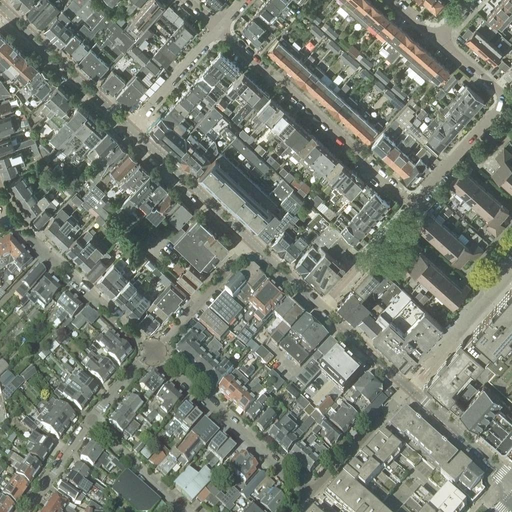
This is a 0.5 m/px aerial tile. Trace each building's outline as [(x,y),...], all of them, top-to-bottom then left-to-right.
[(20,0),(17,4),(25,11),(35,0),(20,0)] [(40,0),(27,14),(35,21),(54,0),(40,0)] [(54,0),(35,21),(42,28),(62,7),(63,3),(61,0),(54,0)] [(53,38),(70,19),(74,14),(81,7),(73,0),(58,17),(45,30),(53,38)] [(70,19),(53,38),(61,45),(73,31),(78,25),(76,23),(81,17),(85,20),(98,6),(91,0),(87,0),(81,7),(74,14),(70,19)] [(126,10),(130,5),(134,0),(126,0),(122,6),(126,10)] [(135,40),(147,26),(165,6),(159,0),(149,0),(128,24),(124,29),(125,30),(135,40)] [(142,5),(146,0),(134,0),(130,5),(126,10),(130,13),(139,3),(142,5)] [(291,15),(288,12),(274,0),(267,0),(265,3),(277,14),(277,13),(283,19),(286,16),(288,18),(291,15)] [(291,15),(295,11),(290,8),(286,4),(288,1),(287,0),(274,0),(288,12),(291,15)] [(348,13),(349,12),(352,9),(359,0),(344,0),(344,1),(340,6),(348,13)] [(349,12),(348,13),(357,20),(361,16),(372,4),(367,0),(359,0),(352,9),(349,12)] [(442,0),(434,0),(428,7),(436,15),(447,3),(442,0)] [(511,0),(503,0),(503,1),(511,9),(511,0)] [(510,22),(511,19),(511,9),(503,1),(495,10),(508,21),(510,22)] [(265,3),(259,9),(277,25),(280,28),(283,24),(279,21),(274,16),(277,14),(265,3)] [(362,25),(366,28),(370,24),(380,11),(372,4),(361,16),(357,20),(362,25)] [(167,17),(174,10),(169,7),(163,14),(167,17)] [(253,15),(253,16),(265,27),(268,23),(273,27),(274,26),(275,27),(277,25),(259,9),(253,15)] [(103,17),(95,10),(85,21),(93,28),(103,17)] [(505,25),(508,21),(495,10),(487,18),(497,27),(501,22),(505,25)] [(378,31),(389,19),(380,11),(370,24),(366,28),(374,36),(378,31)] [(114,21),(106,14),(103,17),(93,28),(91,30),(86,36),(70,54),(77,61),(90,47),(87,44),(96,34),(95,34),(101,28),(104,31),(109,26),(109,27),(114,21)] [(178,27),(190,38),(196,31),(179,15),(173,22),(178,27)] [(115,21),(124,29),(128,24),(120,16),(115,21)] [(265,38),(268,41),(270,39),(271,40),(275,35),(270,30),(267,33),(263,30),(265,27),(253,16),(247,22),(265,38)] [(313,20),(318,25),(322,20),(317,16),(313,20)] [(178,27),(175,30),(161,17),(157,20),(166,28),(184,45),(190,38),(178,27)] [(387,39),(398,26),(389,19),(378,31),(379,32),(387,39)] [(475,48),(485,37),(493,27),(484,19),(471,35),(467,39),(466,41),(475,48)] [(178,51),(184,45),(166,28),(157,20),(154,24),(164,33),(169,37),(166,40),(178,51)] [(114,64),(127,50),(131,45),(135,41),(135,40),(125,30),(124,31),(114,21),(109,27),(113,31),(100,45),(97,42),(92,48),(79,62),(97,79),(110,65),(112,66),(114,64)] [(262,47),(268,41),(265,38),(247,22),(243,27),(243,30),(253,39),(252,42),(256,46),(258,44),(262,47)] [(70,54),(86,36),(91,30),(84,24),(78,31),(63,47),(70,54)] [(150,29),(147,26),(135,40),(135,41),(152,55),(152,56),(162,65),(164,67),(172,58),(150,39),(155,33),(150,29)] [(310,30),(314,34),(318,30),(314,26),(310,30)] [(325,31),(329,35),(333,31),(334,30),(329,26),(325,31)] [(390,53),(395,46),(406,34),(398,26),(387,39),(391,43),(386,49),(390,53)] [(483,56),(494,45),(489,40),(497,31),(493,27),(485,37),(475,48),(483,56)] [(318,30),(314,34),(319,39),(324,34),(318,30)] [(465,30),(462,34),(467,39),(471,35),(465,30)] [(0,54),(0,55),(12,43),(0,31),(0,54)] [(150,39),(172,58),(178,51),(166,40),(160,35),(159,37),(155,33),(150,39)] [(404,54),(415,41),(406,34),(395,46),(390,53),(385,58),(392,63),(399,55),(399,52),(400,50),(404,54)] [(502,35),(494,45),(483,56),(493,64),(494,62),(503,52),(511,43),(502,35)] [(346,50),(347,50),(351,45),(344,39),(339,44),(346,50)] [(326,45),(331,49),(332,48),(335,44),(331,40),(326,45)] [(145,63),(151,56),(135,41),(131,45),(127,50),(114,64),(112,66),(111,67),(114,70),(101,83),(113,94),(126,81),(119,74),(122,72),(127,66),(135,74),(141,67),(145,63)] [(276,60),(287,48),(278,41),(268,52),(276,60)] [(412,61),(423,49),(415,41),(404,54),(408,57),(404,62),(408,66),(408,65),(412,61)] [(1,71),(21,51),(12,43),(0,55),(0,54),(0,70),(1,71)] [(360,51),(352,43),(351,45),(347,50),(351,53),(355,57),(360,51)] [(287,48),(276,60),(284,67),(295,56),(298,51),(290,44),(287,48)] [(432,56),(423,49),(412,61),(408,65),(409,66),(417,73),(421,68),(432,56)] [(13,76),(29,59),(21,51),(1,71),(0,70),(0,81),(1,81),(4,79),(12,75),(13,76)] [(293,75),(303,63),(299,60),(304,55),(299,51),(298,51),(295,56),(284,67),(293,75)] [(214,59),(215,60),(232,75),(236,78),(242,72),(222,54),(219,54),(214,59)] [(152,55),(151,56),(145,63),(155,72),(162,65),(152,56),(152,55)] [(300,82),(301,82),(311,71),(313,69),(309,66),(315,59),(310,55),(303,63),(293,75),(300,82)] [(359,61),(364,65),(367,61),(368,60),(363,56),(359,61)] [(440,64),(432,56),(421,68),(417,73),(426,80),(430,76),(440,64)] [(22,85),(31,75),(38,68),(29,59),(13,76),(12,75),(4,79),(1,81),(0,81),(0,96),(12,93),(14,93),(22,85)] [(352,59),(348,64),(355,70),(359,65),(352,59)] [(215,60),(209,66),(222,77),(225,73),(234,82),(236,80),(235,79),(236,78),(232,75),(215,60)] [(508,66),(502,61),(498,66),(504,71),(508,66)] [(430,76),(438,84),(449,71),(440,64),(430,76)] [(221,88),(223,85),(218,81),(222,77),(209,66),(204,72),(221,88)] [(360,74),(364,78),(369,73),(364,69),(360,74)] [(381,80),(384,76),(385,75),(378,69),(374,74),(381,80)] [(48,77),(42,71),(41,73),(39,71),(34,77),(31,75),(22,85),(14,93),(15,97),(17,103),(19,102),(20,105),(22,103),(25,101),(35,90),(48,77)] [(320,78),(320,79),(324,74),(320,71),(316,75),(311,71),(301,82),(309,90),(320,78)] [(221,88),(204,72),(198,79),(210,90),(213,86),(222,94),(225,92),(221,88)] [(369,73),(364,78),(369,83),(373,78),(369,73)] [(128,108),(134,102),(149,85),(138,74),(116,97),(128,108)] [(231,95),(227,99),(231,102),(234,98),(239,92),(250,80),(243,74),(229,90),(233,94),(232,95),(231,95)] [(452,86),(459,79),(453,74),(447,82),(452,86)] [(32,109),(40,101),(56,84),(48,77),(35,90),(25,101),(22,103),(20,105),(22,108),(27,113),(32,109)] [(328,85),(320,79),(320,78),(309,90),(317,97),(328,85)] [(210,101),(214,104),(216,101),(207,93),(210,90),(198,79),(194,83),(192,85),(210,101)] [(246,98),(256,85),(250,80),(239,92),(234,98),(240,103),(241,103),(246,98)] [(317,97),(325,104),(336,93),(333,90),(337,85),(333,81),(328,86),(328,85),(317,97)] [(385,87),(377,81),(373,86),(380,92),(385,87)] [(448,91),(452,86),(447,82),(443,86),(448,91)] [(391,89),(398,95),(402,90),(395,84),(391,89)] [(190,87),(186,92),(199,103),(202,99),(211,107),(214,104),(210,101),(192,85),(190,87)] [(232,119),(235,122),(247,109),(263,91),(256,85),(246,98),(241,103),(244,106),(240,110),(238,112),(232,119)] [(464,96),(477,108),(483,101),(466,85),(459,92),(464,96)] [(44,118),(46,115),(48,113),(66,94),(58,87),(45,101),(49,105),(40,114),(44,118)] [(341,97),(345,92),(341,88),(336,93),(325,104),(334,112),(344,100),(341,97)] [(446,93),(441,88),(435,95),(440,100),(446,93)] [(394,95),(387,89),(382,94),(390,100),(394,95)] [(402,90),(398,95),(403,100),(407,95),(402,90)] [(247,109),(235,122),(234,122),(237,124),(246,115),(255,106),(258,109),(269,97),(263,91),(247,109)] [(202,117),(204,114),(200,111),(195,107),(199,103),(186,92),(181,98),(198,114),(202,117)] [(453,99),(471,115),(477,108),(464,96),(459,92),(453,99)] [(56,129),(66,118),(62,114),(74,101),(66,94),(48,113),(46,115),(50,118),(48,121),(56,129)] [(0,115),(14,111),(12,105),(17,103),(15,97),(1,101),(2,103),(0,103),(0,115)] [(198,114),(181,98),(175,104),(187,116),(190,112),(199,120),(201,118),(202,117),(198,114)] [(222,110),(226,106),(228,104),(222,98),(217,104),(218,104),(217,105),(222,110)] [(277,104),(271,98),(252,119),(255,122),(252,126),(255,129),(258,126),(277,104)] [(451,110),(465,122),(471,115),(453,99),(453,98),(451,100),(452,101),(447,106),(446,105),(446,106),(451,110)] [(353,108),(358,104),(353,100),(349,104),(344,100),(334,112),(342,120),(353,108)] [(184,119),(187,116),(175,104),(169,111),(190,130),(193,127),(184,119)] [(270,126),(284,110),(277,104),(258,126),(255,129),(259,132),(267,123),(270,126)] [(409,118),(414,112),(413,112),(414,111),(408,105),(402,112),(395,119),(400,123),(406,128),(405,130),(408,133),(409,131),(436,154),(440,149),(427,137),(423,133),(407,120),(409,118)] [(66,118),(56,129),(58,130),(51,138),(58,144),(87,114),(80,106),(68,119),(66,118)] [(201,139),(223,115),(222,115),(223,114),(214,106),(186,137),(185,137),(183,136),(180,139),(177,137),(173,141),(171,143),(169,146),(175,152),(183,159),(195,146),(198,142),(201,139)] [(226,106),(222,110),(228,116),(232,112),(226,106)] [(451,110),(446,106),(444,108),(441,106),(438,110),(437,109),(440,112),(459,129),(465,122),(451,110)] [(361,115),(365,110),(361,107),(357,112),(353,108),(342,120),(350,127),(361,115)] [(434,119),(437,121),(439,123),(453,135),(459,129),(440,112),(437,109),(433,113),(437,116),(434,119)] [(269,140),(271,138),(291,116),(284,110),(270,126),(274,129),(266,137),(269,140)] [(359,135),(369,123),(366,120),(370,115),(365,110),(361,115),(350,127),(359,135)] [(185,137),(186,137),(185,136),(187,133),(190,130),(169,111),(164,117),(163,117),(176,129),(181,133),(183,136),(185,137)] [(18,122),(19,121),(17,118),(16,119),(14,115),(4,118),(3,116),(2,117),(2,119),(0,119),(0,127),(18,121),(18,122)] [(69,152),(97,123),(88,115),(76,128),(77,129),(58,148),(65,155),(69,152)] [(184,161),(190,166),(203,152),(208,147),(215,140),(220,133),(224,129),(230,122),(223,115),(201,139),(198,142),(195,146),(183,159),(184,161)] [(279,142),(283,138),(297,122),(291,116),(271,138),(269,140),(270,140),(268,141),(273,145),(275,142),(274,142),(277,140),(279,142)] [(168,140),(171,143),(173,141),(177,137),(181,133),(176,129),(163,117),(158,122),(152,128),(152,132),(161,139),(163,136),(168,140)] [(395,129),(400,123),(395,119),(390,125),(395,129)] [(428,126),(447,142),(453,135),(439,123),(437,121),(434,119),(430,124),(428,126)] [(20,129),(18,122),(18,121),(0,127),(0,135),(7,133),(8,135),(10,134),(9,133),(20,129)] [(230,122),(224,129),(230,134),(229,135),(233,138),(240,131),(230,122)] [(278,144),(284,149),(304,128),(297,122),(283,138),(279,142),(278,144)] [(367,142),(382,126),(378,122),(374,127),(369,123),(359,135),(367,142)] [(82,155),(88,148),(105,130),(97,123),(69,152),(73,156),(78,151),(82,155)] [(447,142),(428,126),(426,127),(427,128),(426,130),(423,133),(427,137),(440,149),(447,142)] [(297,150),(311,134),(310,134),(310,132),(308,130),(306,130),(304,128),(284,149),(284,150),(281,153),(283,155),(285,153),(287,154),(288,153),(291,156),(297,150)] [(245,140),(249,135),(245,131),(246,130),(244,129),(240,133),(240,135),(245,140)] [(97,165),(118,143),(108,133),(87,155),(97,165)] [(249,135),(245,140),(249,144),(255,138),(254,137),(256,136),(253,133),(250,136),(249,135)] [(385,135),(383,133),(371,146),(382,155),(393,142),(389,139),(385,135)] [(299,160),(317,140),(311,134),(297,150),(291,156),(292,156),(296,160),(298,162),(298,161),(299,160)] [(389,162),(405,144),(412,137),(409,134),(403,140),(401,141),(397,146),(393,142),(382,155),(389,162)] [(25,140),(27,146),(35,143),(33,137),(25,140)] [(269,168),(236,137),(199,176),(245,219),(256,229),(278,206),(254,184),(269,168)] [(396,169),(408,156),(404,153),(416,140),(412,137),(405,144),(389,162),(396,169)] [(17,143),(16,138),(0,143),(0,155),(27,146),(25,140),(17,143)] [(197,174),(218,152),(215,140),(208,147),(203,152),(190,166),(197,174)] [(310,162),(324,146),(317,140),(299,160),(298,161),(298,162),(299,163),(301,164),(302,163),(306,158),(310,162)] [(90,190),(105,174),(127,151),(119,144),(107,157),(97,167),(99,169),(84,184),(90,190)] [(47,156),(50,153),(41,145),(38,148),(40,153),(43,161),(47,156)] [(262,148),(258,152),(262,156),(268,149),(265,145),(263,148),(262,148)] [(317,168),(331,152),(324,146),(310,162),(306,167),(311,171),(309,172),(311,174),(312,172),(317,168)] [(420,157),(426,150),(427,150),(423,147),(411,159),(408,156),(396,169),(403,175),(420,157)] [(499,180),(511,165),(511,155),(511,156),(504,148),(497,155),(503,160),(491,173),(499,180)] [(58,152),(54,149),(50,153),(47,156),(51,160),(58,152)] [(420,157),(403,175),(409,180),(412,180),(426,165),(423,162),(431,154),(426,150),(420,157)] [(117,182),(129,169),(135,163),(137,161),(128,152),(112,170),(115,174),(112,177),(117,182)] [(321,172),(323,174),(337,158),(331,152),(317,168),(312,172),(311,174),(309,176),(313,180),(315,178),(314,177),(320,171),(321,172)] [(0,164),(1,167),(23,159),(24,159),(21,153),(13,156),(11,153),(0,156),(0,164)] [(271,164),(275,160),(271,156),(267,160),(271,164)] [(330,180),(344,164),(337,158),(323,174),(327,177),(321,183),(325,186),(330,180)] [(23,159),(1,167),(5,177),(19,172),(17,168),(25,165),(23,159)] [(275,160),(271,164),(276,170),(281,165),(275,160)] [(50,168),(45,162),(42,165),(47,171),(50,168)] [(61,178),(62,180),(66,175),(73,168),(67,163),(62,168),(57,164),(52,170),(55,173),(58,176),(59,177),(59,176),(61,178)] [(135,163),(129,169),(132,172),(118,186),(123,190),(126,188),(131,192),(149,172),(140,163),(138,165),(135,163)] [(350,170),(344,164),(330,180),(336,185),(337,186),(350,170)] [(458,192),(471,178),(467,175),(472,169),(468,165),(450,185),(458,192)] [(511,165),(499,180),(507,187),(511,181),(511,165)] [(284,177),(288,172),(283,168),(279,172),(284,177)] [(331,198),(334,201),(338,198),(357,176),(350,170),(337,186),(336,185),(332,190),(335,193),(331,198)] [(288,172),(284,177),(290,182),(294,178),(288,172)] [(52,182),(58,176),(55,173),(49,179),(52,182)] [(130,212),(159,181),(151,174),(131,195),(129,193),(121,202),(123,203),(116,211),(124,218),(125,217),(130,212)] [(59,177),(58,176),(52,182),(55,184),(61,178),(59,176),(59,177)] [(73,189),(80,182),(75,176),(68,184),(73,189)] [(341,198),(345,202),(364,182),(357,176),(338,198),(334,201),(333,203),(335,205),(341,198)] [(32,191),(23,179),(21,177),(9,186),(19,200),(32,191)] [(67,184),(62,180),(61,178),(55,184),(61,191),(62,190),(67,186),(66,185),(67,184)] [(466,199),(479,185),(471,178),(458,192),(466,199)] [(297,189),(300,186),(301,185),(295,179),(291,183),(297,189)] [(279,205),(280,203),(281,202),(294,189),(284,180),(282,182),(271,194),(269,196),(279,205)] [(135,225),(144,215),(146,213),(153,206),(153,205),(167,189),(159,181),(130,212),(125,217),(124,218),(115,227),(124,236),(135,225)] [(364,194),(384,212),(390,206),(366,185),(361,191),(364,194)] [(479,185),(466,199),(473,206),(486,192),(479,185)] [(45,194),(49,192),(45,186),(34,194),(32,191),(19,200),(25,208),(43,196),(45,194)] [(67,186),(62,190),(69,196),(73,192),(67,186)] [(300,186),(297,189),(304,196),(307,192),(300,186)] [(281,202),(294,213),(306,200),(294,189),(281,202)] [(93,208),(98,202),(100,199),(91,191),(89,193),(90,194),(85,200),(92,207),(93,208)] [(166,213),(178,200),(179,200),(170,192),(155,207),(154,207),(153,206),(146,213),(157,223),(166,213)] [(481,213),(494,198),(486,192),(473,206),(481,213)] [(25,208),(31,216),(46,205),(50,200),(48,198),(45,194),(43,196),(25,208)] [(364,194),(360,197),(366,202),(363,205),(378,219),(384,212),(364,194)] [(494,198),(481,213),(488,219),(501,205),(494,198)] [(54,199),(51,203),(55,207),(59,203),(54,199)] [(110,214),(102,207),(106,203),(101,199),(100,199),(98,202),(93,208),(94,209),(99,213),(105,219),(110,214)] [(178,200),(166,213),(180,225),(192,212),(182,203),(182,204),(178,200)] [(353,200),(349,204),(352,207),(373,225),(378,219),(363,205),(361,208),(353,200)] [(288,219),(294,213),(281,202),(280,203),(279,205),(256,229),(269,240),(270,238),(288,219)] [(41,227),(52,216),(49,214),(55,207),(51,203),(34,220),(41,227)] [(355,215),(352,218),(367,231),(373,225),(352,207),(349,204),(344,210),(347,213),(349,210),(355,215)] [(501,205),(488,219),(493,224),(488,230),(496,237),(503,230),(497,225),(508,212),(501,205)] [(329,207),(324,214),(331,220),(336,214),(329,207)] [(449,217),(453,212),(449,209),(444,214),(449,217)] [(422,232),(435,218),(427,210),(409,230),(414,234),(419,229),(422,232)] [(307,223),(312,228),(319,234),(330,223),(318,212),(307,223)] [(367,231),(352,218),(349,221),(344,216),(345,215),(342,212),(338,217),(341,219),(361,237),(367,231)] [(281,251),(300,231),(292,223),(297,217),(294,213),(288,219),(270,238),(274,241),(272,243),(281,251)] [(63,222),(67,218),(63,214),(56,221),(54,219),(43,230),(50,237),(61,225),(63,222)] [(356,244),(361,237),(341,219),(338,217),(334,221),(336,224),(338,223),(343,228),(341,231),(356,244)] [(71,230),(73,226),(70,224),(72,222),(67,218),(63,222),(61,225),(50,237),(57,243),(68,232),(71,230)] [(222,256),(229,249),(229,246),(198,218),(185,231),(174,243),(201,269),(203,266),(217,251),(222,256)] [(435,218),(422,232),(430,239),(443,225),(435,218)] [(106,221),(106,222),(102,226),(109,232),(113,228),(106,221)] [(76,223),(73,226),(71,230),(68,232),(57,243),(64,250),(75,238),(72,236),(75,233),(75,234),(79,229),(80,227),(76,223)] [(304,237),(312,228),(307,223),(300,231),(281,251),(290,260),(303,246),(308,241),(304,237)] [(304,274),(304,273),(327,249),(341,234),(341,233),(330,223),(319,234),(314,240),(320,246),(317,250),(312,246),(295,265),(304,274)] [(443,225),(430,239),(437,246),(450,232),(443,225)] [(180,226),(169,238),(174,243),(185,231),(180,226)] [(66,251),(73,258),(84,247),(83,246),(93,235),(89,231),(81,239),(79,242),(77,240),(66,251)] [(445,253),(458,238),(450,232),(437,246),(445,253)] [(340,264),(335,259),(351,243),(341,234),(327,249),(304,273),(320,288),(322,286),(325,289),(346,267),(346,265),(344,263),(341,263),(340,264)] [(129,249),(133,245),(123,236),(116,242),(126,252),(129,249)] [(73,258),(80,264),(97,246),(101,242),(96,238),(86,249),(84,247),(73,258)] [(452,259),(465,245),(458,238),(445,253),(452,259)] [(7,239),(2,242),(8,253),(14,251),(18,246),(12,239),(7,239)] [(1,242),(0,242),(0,257),(2,261),(6,268),(14,263),(8,253),(2,242),(1,242)] [(465,245),(452,259),(460,266),(471,253),(477,258),(483,251),(475,244),(470,249),(465,245)] [(133,245),(129,249),(134,253),(138,250),(133,245)] [(8,253),(14,263),(15,264),(15,265),(26,255),(18,246),(14,251),(8,253)] [(97,246),(80,264),(86,271),(104,252),(97,246)] [(219,260),(222,256),(217,251),(203,266),(209,271),(219,260)] [(107,253),(88,273),(95,280),(107,266),(104,263),(111,256),(107,253)] [(415,274),(428,260),(420,253),(408,266),(403,261),(396,268),(404,275),(410,269),(415,274)] [(32,262),(26,255),(15,265),(8,271),(6,273),(7,279),(18,270),(20,273),(32,262)] [(428,260),(415,274),(423,281),(435,267),(428,260)] [(179,273),(185,266),(179,261),(173,268),(179,273)] [(385,272),(390,266),(386,262),(381,267),(385,272)] [(205,275),(191,263),(185,271),(184,270),(184,271),(178,278),(177,278),(191,291),(191,290),(197,283),(198,284),(198,283),(204,275),(205,276),(205,275)] [(380,276),(384,272),(374,263),(354,284),(354,285),(357,288),(354,290),(353,289),(352,289),(353,289),(338,305),(346,313),(380,276)] [(22,300),(25,297),(35,285),(35,284),(45,273),(38,267),(22,285),(15,293),(22,300)] [(435,267),(423,281),(430,287),(442,273),(435,267)] [(156,268),(152,272),(159,278),(163,273),(156,268)] [(115,280),(120,274),(118,272),(120,270),(118,269),(112,276),(108,272),(98,284),(105,290),(115,280)] [(237,280),(238,281),(247,289),(260,275),(253,269),(249,269),(245,275),(243,273),(237,280)] [(368,309),(394,281),(384,272),(380,276),(346,313),(355,321),(366,309),(367,310),(368,309)] [(437,294),(450,280),(442,273),(430,287),(437,294)] [(125,276),(123,275),(122,276),(120,274),(115,280),(105,290),(112,297),(122,286),(118,283),(124,276),(125,276)] [(244,313),(247,309),(267,288),(270,285),(260,275),(247,289),(233,303),(244,313)] [(120,305),(139,285),(145,278),(143,276),(139,280),(139,279),(127,291),(123,287),(113,298),(120,305)] [(118,283),(122,286),(128,280),(124,276),(118,283)] [(44,295),(55,283),(48,277),(27,300),(25,297),(22,300),(18,304),(22,308),(28,301),(34,306),(37,303),(44,295)] [(445,301),(458,287),(450,280),(437,294),(445,301)] [(238,281),(225,296),(233,303),(247,289),(238,281)] [(357,323),(364,330),(383,310),(385,309),(397,295),(402,289),(394,281),(368,309),(370,310),(357,323)] [(44,309),(51,301),(62,289),(55,283),(44,295),(37,303),(44,309)] [(153,315),(162,323),(186,296),(177,288),(171,283),(154,301),(154,302),(147,310),(153,315)] [(143,288),(139,285),(120,305),(127,312),(143,296),(145,293),(142,290),(143,288)] [(244,319),(243,324),(247,328),(279,294),(270,285),(247,309),(244,313),(246,314),(247,316),(244,319)] [(458,287),(445,301),(453,308),(470,289),(466,285),(461,290),(458,287)] [(495,371),(488,379),(511,399),(511,287),(463,343),(485,363),(495,371)] [(364,330),(371,336),(392,315),(393,316),(411,297),(402,289),(397,295),(385,309),(383,310),(364,330)] [(52,326),(57,321),(64,313),(63,313),(75,301),(68,294),(56,306),(60,309),(54,315),(53,317),(54,318),(49,323),(52,326)] [(247,328),(249,329),(256,336),(262,329),(260,327),(272,315),(273,316),(287,301),(279,294),(247,328)] [(143,296),(127,312),(135,319),(145,308),(145,307),(150,302),(145,298),(143,296)] [(224,325),(229,329),(236,321),(242,314),(224,297),(210,312),(224,325)] [(406,369),(443,328),(444,328),(411,298),(373,338),(406,369)] [(71,320),(82,308),(75,301),(63,313),(64,313),(57,321),(61,324),(62,323),(67,317),(71,320)] [(271,337),(296,310),(289,303),(275,318),(279,322),(278,323),(277,322),(267,333),(271,337)] [(88,323),(94,316),(86,309),(80,316),(87,322),(88,323)] [(153,333),(162,323),(153,315),(147,310),(137,321),(150,333),(153,333)] [(296,310),(271,337),(269,339),(277,347),(304,318),(296,310)] [(33,327),(42,318),(36,312),(28,321),(33,327)] [(221,343),(229,333),(208,314),(199,324),(221,343)] [(78,332),(87,322),(80,316),(71,325),(78,332)] [(289,358),(316,329),(307,321),(305,321),(279,349),(289,358)] [(69,333),(73,328),(70,325),(63,332),(68,338),(71,335),(69,333)] [(205,332),(198,326),(176,349),(177,352),(182,358),(205,332)] [(250,341),(256,336),(249,329),(238,341),(245,347),(250,341)] [(316,329),(289,358),(300,368),(326,340),(325,338),(316,329)] [(182,358),(189,364),(200,351),(198,348),(209,336),(205,332),(182,358)] [(104,339),(126,360),(132,353),(120,342),(119,342),(115,338),(114,339),(109,334),(104,339)] [(59,345),(64,340),(60,337),(55,341),(59,345)] [(99,345),(105,350),(103,351),(107,355),(120,366),(126,360),(104,339),(99,345)] [(212,352),(219,345),(215,341),(203,353),(200,351),(189,364),(196,370),(212,352)] [(250,341),(245,347),(255,355),(260,350),(250,341)] [(58,347),(54,342),(47,349),(51,354),(58,347)] [(304,372),(296,381),(305,390),(320,374),(340,352),(330,342),(330,343),(325,348),(318,355),(315,359),(306,369),(303,372),(304,372)] [(485,363),(463,343),(459,349),(461,350),(456,356),(454,354),(427,385),(459,413),(464,407),(454,398),(485,363)] [(212,352),(196,370),(202,376),(214,363),(220,357),(217,355),(223,349),(219,345),(212,352)] [(260,350),(255,355),(263,362),(269,355),(261,348),(260,350)] [(41,354),(41,355),(39,358),(42,362),(50,354),(46,349),(41,354)] [(364,374),(340,352),(320,374),(344,396),(364,374)] [(87,357),(109,378),(116,371),(99,356),(97,358),(91,353),(87,357)] [(269,355),(263,362),(262,363),(267,367),(274,359),(269,355)] [(80,365),(102,385),(109,378),(87,357),(80,365)] [(214,363),(202,376),(209,382),(226,363),(222,360),(217,366),(214,363)] [(0,376),(9,369),(1,361),(0,362),(0,376)] [(209,382),(216,389),(233,370),(230,367),(226,363),(209,382)] [(69,374),(73,370),(67,365),(63,369),(69,374)] [(247,372),(244,376),(248,379),(255,371),(251,367),(247,372)] [(20,378),(24,383),(25,384),(36,374),(31,368),(20,377),(20,378)] [(276,383),(279,378),(272,371),(268,376),(276,383)] [(80,387),(92,397),(98,391),(75,372),(72,377),(78,382),(76,384),(81,387),(80,387)] [(225,397),(242,378),(236,372),(218,391),(225,397)] [(0,380),(0,384),(5,389),(14,379),(8,373),(0,380)] [(148,402),(160,389),(166,383),(155,373),(151,373),(135,390),(142,397),(148,402)] [(355,406),(375,384),(366,376),(343,401),(352,410),(355,406)] [(10,385),(16,391),(24,383),(20,378),(19,379),(17,377),(10,385)] [(87,404),(92,397),(80,387),(81,387),(76,384),(78,382),(72,377),(68,381),(65,385),(70,390),(75,394),(87,404)] [(243,390),(249,384),(242,378),(225,397),(231,403),(242,390),(243,390)] [(271,388),(274,391),(277,393),(285,384),(279,378),(276,383),(271,388)] [(245,392),(243,390),(242,390),(231,403),(237,408),(258,386),(260,383),(256,380),(245,392)] [(477,389),(470,383),(458,396),(465,402),(477,389)] [(381,390),(375,384),(355,406),(352,410),(361,418),(365,422),(370,417),(371,418),(387,400),(381,395),(382,394),(382,390),(381,390)] [(8,401),(10,398),(16,391),(10,385),(1,394),(1,396),(3,405),(7,401),(8,401)] [(65,385),(59,392),(58,392),(81,411),(87,404),(75,394),(70,390),(65,385)] [(511,418),(498,407),(503,402),(484,385),(464,407),(459,413),(477,428),(476,430),(477,431),(479,429),(500,448),(503,449),(505,449),(507,447),(511,441),(511,418)] [(164,406),(176,392),(169,386),(157,399),(159,401),(151,410),(148,413),(144,413),(140,418),(144,421),(144,422),(153,413),(158,408),(160,409),(163,405),(164,406)] [(258,386),(237,408),(244,414),(256,402),(254,401),(263,391),(258,386)] [(295,403),(300,398),(290,389),(285,393),(295,403)] [(322,418),(330,409),(334,405),(341,398),(334,391),(320,406),(315,411),(316,412),(322,418)] [(163,421),(183,399),(176,392),(164,406),(163,405),(160,409),(158,408),(153,413),(144,422),(146,424),(149,426),(158,416),(163,421)] [(272,400),(268,397),(265,394),(246,416),(253,422),(263,412),(262,411),(272,400)] [(142,408),(137,403),(129,397),(121,406),(136,418),(135,420),(141,424),(144,421),(140,418),(136,415),(142,408)] [(142,408),(148,402),(142,397),(137,403),(142,408)] [(57,416),(70,426),(75,419),(56,404),(51,400),(48,405),(53,409),(51,411),(57,416)] [(274,417),(282,408),(277,403),(256,426),(264,432),(276,419),(274,417)] [(64,433),(70,426),(57,416),(51,411),(53,409),(48,405),(48,406),(44,411),(48,414),(45,418),(64,433)] [(176,424),(166,435),(170,439),(173,436),(176,435),(175,434),(194,412),(187,406),(173,421),(176,424)] [(135,433),(139,428),(132,422),(134,420),(120,407),(114,415),(135,433)] [(338,417),(351,428),(359,420),(344,407),(341,411),(342,413),(338,417)] [(458,457),(407,411),(405,411),(392,426),(399,432),(396,434),(403,440),(407,436),(410,438),(409,439),(432,459),(427,465),(440,477),(458,457)] [(185,437),(187,434),(201,419),(194,412),(175,434),(176,435),(173,436),(176,438),(178,436),(179,438),(182,434),(185,437)] [(323,418),(322,418),(316,412),(311,417),(309,419),(317,427),(324,419),(323,418)] [(131,438),(135,433),(114,415),(108,422),(122,435),(124,433),(131,438)] [(40,417),(36,422),(33,425),(37,429),(39,431),(42,427),(59,440),(64,433),(45,418),(44,420),(40,417)] [(275,443),(286,432),(285,431),(291,424),(293,423),(294,421),(290,417),(280,427),(279,426),(268,437),(275,443)] [(344,436),(351,428),(338,417),(334,421),(333,420),(330,423),(344,436)] [(37,429),(33,425),(26,419),(21,424),(31,432),(31,431),(34,433),(37,429)] [(325,422),(325,421),(324,419),(317,427),(312,434),(314,435),(319,429),(319,428),(325,422)] [(182,460),(211,428),(204,421),(186,440),(188,442),(176,455),(173,452),(156,471),(165,479),(177,465),(174,463),(179,458),(182,460)] [(279,447),(281,449),(291,437),(293,436),(294,436),(297,432),(298,431),(296,428),(293,426),(296,423),(294,421),(293,423),(291,424),(285,431),(286,432),(275,443),(279,447)] [(307,422),(303,425),(308,430),(312,426),(307,422)] [(335,445),(341,439),(342,438),(325,422),(319,428),(319,429),(325,434),(324,435),(327,437),(323,441),(331,448),(335,444),(335,445)] [(299,440),(308,430),(303,425),(298,431),(297,432),(294,436),(293,436),(291,437),(281,449),(287,454),(297,443),(299,440)] [(11,433),(4,426),(0,429),(0,430),(7,437),(11,433)] [(181,465),(184,468),(203,448),(204,449),(218,434),(211,428),(182,460),(179,458),(174,463),(177,465),(179,467),(181,465)] [(387,429),(384,433),(388,437),(392,433),(387,429)] [(373,445),(391,462),(402,450),(384,433),(373,445)] [(35,436),(33,434),(27,442),(29,444),(30,443),(47,456),(53,448),(35,435),(35,436)] [(207,452),(210,455),(204,461),(209,464),(228,443),(221,437),(207,452)] [(290,457),(297,462),(307,451),(316,441),(313,437),(303,448),(300,445),(290,457)] [(142,439),(132,450),(137,454),(147,443),(142,439)] [(41,464),(47,456),(30,443),(29,444),(26,449),(31,453),(29,455),(41,464)] [(182,495),(191,503),(195,499),(204,489),(209,484),(213,480),(207,474),(210,471),(218,462),(221,465),(235,450),(228,443),(209,464),(203,470),(204,471),(197,479),(182,495)] [(156,451),(148,444),(140,454),(148,461),(156,451)] [(103,470),(108,464),(104,461),(107,457),(90,445),(80,459),(97,471),(100,468),(103,470)] [(373,483),(391,462),(373,445),(354,466),(373,483)] [(320,450),(317,447),(316,446),(309,453),(307,451),(297,462),(303,468),(320,450)] [(320,450),(303,468),(310,474),(328,453),(322,447),(321,448),(320,450)] [(156,470),(166,459),(158,452),(148,462),(156,470)] [(10,466),(13,461),(16,457),(10,453),(6,457),(10,460),(7,464),(10,466)] [(236,476),(249,462),(241,455),(238,459),(237,458),(228,468),(236,476)] [(13,461),(36,477),(41,469),(27,459),(25,462),(16,457),(13,461)] [(472,470),(461,460),(458,457),(440,477),(454,489),(455,489),(459,485),(472,470)] [(30,486),(36,477),(13,461),(10,466),(18,472),(15,476),(30,486)] [(122,473),(125,470),(114,461),(111,464),(122,473)] [(236,476),(231,481),(240,489),(254,473),(253,472),(256,469),(249,462),(236,476)] [(70,474),(103,497),(106,493),(85,478),(88,474),(76,466),(70,474)] [(365,491),(373,483),(354,466),(327,497),(344,511),(350,511),(364,497),(355,489),(359,485),(365,491)] [(197,479),(192,474),(188,470),(173,487),(182,495),(197,479)] [(472,505),(473,505),(485,491),(481,488),(481,483),(483,481),(483,480),(484,480),(472,470),(459,485),(455,489),(472,505)] [(246,488),(239,495),(240,495),(246,501),(248,498),(254,492),(254,491),(256,489),(261,484),(266,478),(260,473),(258,471),(244,486),(246,488)] [(150,511),(160,501),(127,472),(110,491),(125,504),(132,510),(134,511),(150,511)] [(103,497),(70,474),(64,482),(86,496),(88,493),(100,501),(103,497)] [(2,483),(22,497),(27,489),(13,479),(11,482),(5,478),(2,483)] [(261,494),(280,511),(287,504),(286,503),(288,502),(282,496),(280,498),(273,491),(270,493),(269,491),(274,485),(266,478),(261,484),(266,489),(264,491),(261,494)] [(16,505),(22,497),(2,483),(0,485),(0,490),(4,493),(2,496),(16,505)] [(63,483),(58,491),(74,503),(80,504),(84,498),(63,483)] [(204,489),(210,495),(214,499),(219,494),(209,484),(204,489)] [(254,491),(254,492),(256,494),(262,488),(264,491),(266,489),(261,484),(256,489),(254,491)] [(393,493),(390,490),(387,488),(385,485),(381,489),(389,497),(393,493)] [(202,504),(204,501),(210,495),(204,489),(195,499),(202,504)] [(377,493),(386,501),(389,497),(381,489),(377,493)] [(219,494),(214,499),(219,503),(224,508),(237,493),(233,490),(225,499),(219,494)] [(447,511),(462,511),(466,507),(448,491),(437,503),(447,511)] [(240,496),(237,493),(224,508),(228,511),(233,507),(231,505),(240,496)] [(382,505),(386,501),(377,493),(374,497),(382,505)] [(261,494),(256,500),(258,502),(256,504),(259,506),(258,506),(264,511),(279,511),(280,511),(261,494)] [(71,511),(66,508),(68,505),(54,495),(48,504),(60,511),(71,511)] [(209,503),(214,508),(219,503),(214,499),(210,495),(204,501),(205,502),(207,503),(208,504),(209,503)] [(381,511),(364,497),(350,511),(381,511)] [(248,498),(246,501),(252,506),(255,503),(248,498)] [(0,510),(2,511),(11,511),(14,509),(0,499),(0,510)] [(171,511),(160,501),(150,511),(171,511)] [(104,511),(91,503),(89,506),(87,511),(104,511)] [(256,511),(246,503),(240,510),(242,511),(256,511)] [(447,511),(437,503),(429,511),(447,511)]
